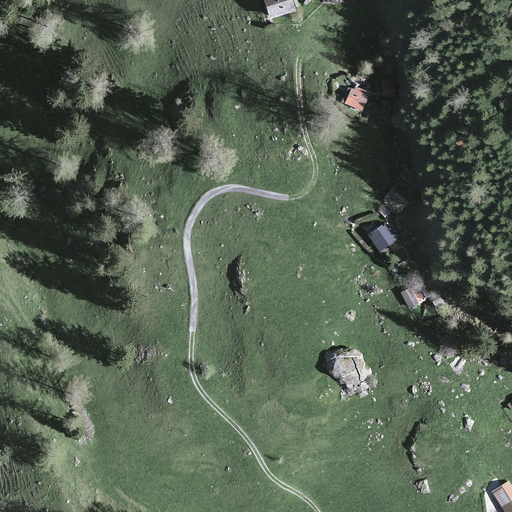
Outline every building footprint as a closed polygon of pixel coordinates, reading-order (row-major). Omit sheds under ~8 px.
[(292,0),(267,0),(273,16),(295,8),(292,0)] [(395,95),(394,79),(383,80),(384,96),(395,95)] [(356,90),(353,89),(347,103),(363,109),(370,92),(358,87),(356,90)] [(388,227),(386,224),(370,235),(384,254),(390,249),(387,246),(397,239),(395,237),(398,235),(391,225),(388,227)] [(429,298),(423,284),(404,292),(410,307),(429,298)] [(511,511),(511,487),(509,483),(492,494),(503,511),(511,511)]
